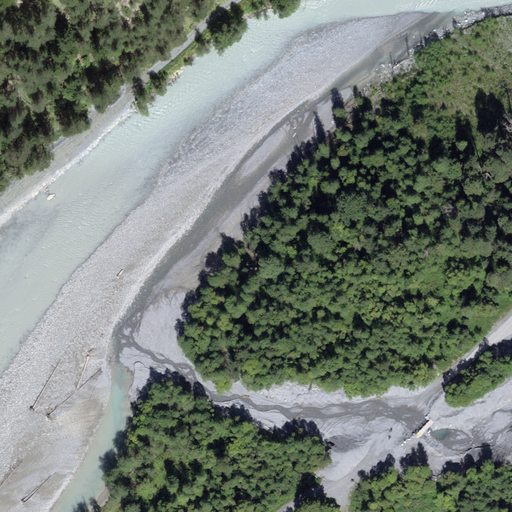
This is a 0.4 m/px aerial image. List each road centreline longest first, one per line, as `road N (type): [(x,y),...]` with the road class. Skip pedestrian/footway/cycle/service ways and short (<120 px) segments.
road 1 (track): [(0,205),(233,0)]
road 2 (track): [(511,321),(373,454),(286,511)]
